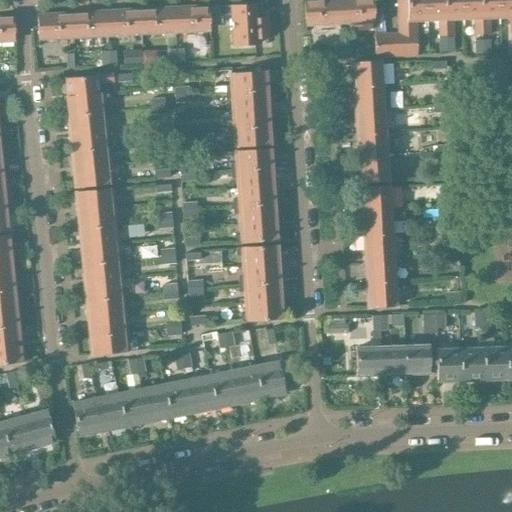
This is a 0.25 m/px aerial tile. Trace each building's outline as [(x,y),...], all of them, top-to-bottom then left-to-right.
[(339,0),(303,2),(305,26),(340,23),(339,0)] [(372,0),(344,0),(339,0),(340,23),(374,21),(372,0)] [(395,0),(397,34),(374,34),(375,58),(408,57),(405,0),(395,0)] [(405,0),(408,57),(416,56),(415,22),(426,21),(425,0),(405,0)] [(443,0),(425,0),(426,21),(437,21),(438,37),(445,37),(443,0)] [(461,0),(443,0),(445,37),(453,37),(452,20),(463,20),(461,0)] [(479,0),(461,0),(463,20),(473,20),(474,36),(481,36),(479,0)] [(497,0),(479,0),(481,36),(489,35),(488,19),(499,19),(497,0)] [(511,0),(497,0),(499,19),(509,18),(510,35),(511,34),(511,0)] [(255,19),(254,5),(231,6),(233,46),(256,45),(256,39),(267,39),(266,19),(255,19)] [(219,7),(203,8),(173,9),(174,32),(209,30),(209,24),(220,24),(219,7)] [(173,9),(139,11),(140,34),(174,32),(173,9)] [(139,11),(105,13),(106,36),(107,41),(115,40),(114,35),(140,34),(139,11)] [(105,13),(71,15),(72,38),(106,36),(105,13)] [(36,17),(37,27),(38,40),(72,38),(71,15),(36,17)] [(13,18),(0,18),(0,41),(14,41),(13,18)] [(453,37),(445,38),(446,52),(453,52),(453,37)] [(333,41),(334,55),(342,55),(341,40),(333,41)] [(183,48),(175,49),(176,63),(183,63),(183,48)] [(115,52),(107,52),(108,67),(115,67),(115,52)] [(380,61),(352,63),(353,88),(381,86),(380,61)] [(431,70),(446,69),(445,61),(430,62),(431,70)] [(225,87),(225,93),(266,90),(265,72),(229,75),(230,87),(225,87)] [(112,74),(64,79),(66,97),(97,94),(96,84),(113,83),(112,74)] [(381,86),(353,88),(355,111),(383,110),(381,86)] [(174,89),(174,96),(189,95),(188,88),(174,89)] [(266,90),(225,93),(226,101),(231,100),(232,111),(267,108),(266,90)] [(101,94),(97,94),(66,97),(68,116),(108,112),(107,104),(102,105),(101,94)] [(189,95),(174,96),(175,104),(189,102),(189,95)] [(433,99),(433,106),(448,105),(447,98),(433,99)] [(149,100),(150,107),(164,106),(163,99),(149,100)] [(164,106),(150,107),(150,115),(165,113),(164,106)] [(267,108),(232,111),(233,122),(227,122),(227,129),(269,127),(267,108)] [(383,110),(355,111),(357,136),(385,133),(383,110)] [(108,112),(68,116),(70,134),(105,130),(103,119),(109,119),(108,112)] [(176,126),(177,133),(191,132),(191,125),(176,126)] [(269,127),(227,129),(228,137),(233,136),(234,148),(270,145),(269,127)] [(105,130),(70,134),(71,152),(112,148),(111,140),(106,141),(105,130)] [(191,132),(177,133),(177,140),(192,139),(191,132)] [(385,133),(357,136),(358,159),(386,158),(385,133)] [(152,136),(152,143),(167,142),(166,134),(152,136)] [(167,142),(152,143),(153,150),(168,149),(167,142)] [(436,147),(436,154),(451,153),(450,146),(436,147)] [(112,148),(71,152),(73,170),(109,166),(107,155),(113,155),(112,148)] [(230,164),(230,172),(271,169),(270,150),(234,152),(235,164),(230,164)] [(451,153),(436,154),(437,162),(451,161),(451,153)] [(386,158),(358,159),(360,184),(388,182),(386,158)] [(109,166),(73,170),(75,188),(116,184),(115,176),(110,176),(109,166)] [(179,168),(180,175),(194,174),(194,167),(179,168)] [(271,169),(230,172),(231,179),(236,179),(237,189),(273,187),(271,169)] [(154,172),(155,179),(169,178),(168,170),(154,172)] [(170,185),(156,186),(156,193),(171,192),(170,185)] [(388,186),(360,188),(362,213),(390,211),(388,186)] [(273,187),(237,189),(238,200),(232,200),(233,208),(274,205),(273,187)] [(76,193),(78,211),(113,208),(112,197),(117,197),(117,189),(76,193)] [(439,200),(440,208),(454,207),(454,199),(439,200)] [(182,204),(182,211),(197,210),(196,203),(182,204)] [(274,205),(233,208),(233,215),(239,215),(240,226),(275,224),(274,205)] [(113,208),(78,211),(79,230),(120,226),(120,218),(114,218),(113,208)] [(197,210),(182,211),(182,218),(197,218),(197,210)] [(390,211),(362,213),(363,236),(391,235),(390,211)] [(156,215),(157,222),(172,220),(171,213),(156,215)] [(172,220),(157,222),(158,229),(172,228),(172,220)] [(275,224),(240,226),(240,236),(235,236),(235,244),(276,242),(275,224)] [(120,226),(79,230),(81,248),(117,245),(116,233),(121,233),(120,226)] [(391,235),(363,236),(365,260),(393,258),(391,235)] [(0,256),(10,255),(8,236),(0,236),(0,256)] [(199,245),(198,238),(184,239),(184,246),(199,245)] [(117,245),(81,248),(83,266),(124,261),(123,254),(118,254),(117,245)] [(242,256),(242,268),(278,265),(277,246),(235,249),(236,257),(242,256)] [(442,248),(443,255),(457,254),(457,247),(442,248)] [(159,251),(160,258),(174,256),(174,249),(159,251)] [(185,254),(185,261),(200,260),(199,253),(185,254)] [(457,254),(443,255),(443,262),(458,261),(457,254)] [(10,255),(0,256),(0,274),(12,273),(10,255)] [(174,256),(160,258),(161,265),(175,264),(174,256)] [(393,258),(365,260),(366,284),(394,282),(393,258)] [(124,261),(83,266),(85,284),(120,280),(119,269),(125,268),(124,261)] [(278,265),(242,268),(243,278),(237,278),(238,286),(279,282),(278,265)] [(12,273),(0,274),(0,291),(13,290),(12,273)] [(450,279),(450,292),(460,291),(459,279),(450,279)] [(120,280),(85,284),(87,301),(128,297),(127,290),(122,290),(120,280)] [(187,282),(187,289),(202,288),(201,281),(187,282)] [(279,282),(238,286),(238,293),(244,292),(245,304),(280,301),(279,282)] [(394,282),(366,284),(368,308),(396,307),(394,282)] [(161,286),(162,293),(177,292),(176,284),(161,286)] [(202,288),(187,289),(188,297),(202,296),(202,288)] [(13,290),(0,291),(0,310),(15,309),(13,290)] [(177,292),(162,293),(163,300),(177,299),(177,292)] [(460,300),(460,292),(445,294),(446,301),(460,300)] [(432,294),(409,296),(409,304),(433,302),(432,294)] [(128,297),(87,301),(88,319),(124,315),(123,305),(129,304),(128,297)] [(280,301),(245,304),(246,314),(240,314),(240,322),(282,319),(280,301)] [(15,309),(0,310),(0,328),(17,327),(15,309)] [(124,315),(88,319),(90,337),(132,333),(131,326),(125,326),(124,315)] [(386,337),(386,322),(386,315),(378,316),(379,337),(386,337)] [(379,337),(378,316),(371,316),(372,338),(379,337)] [(189,318),(190,325),(204,325),(204,317),(189,318)] [(165,322),(166,329),(180,328),(180,321),(165,322)] [(328,334),(347,334),(347,325),(327,325),(328,334)] [(17,327),(0,328),(0,346),(19,344),(17,327)] [(180,328),(166,329),(166,336),(181,335),(180,328)] [(275,344),(272,329),(265,331),(268,345),(275,344)] [(230,332),(224,333),(227,348),(233,346),(230,332)] [(132,333),(90,337),(92,355),(128,352),(127,340),(132,339),(132,333)] [(224,333),(216,335),(219,349),(227,348),(224,333)] [(479,349),(459,349),(461,381),(484,381),(483,348),(483,342),(479,342),(479,349)] [(19,344),(0,346),(0,364),(21,363),(19,344)] [(404,346),(379,347),(381,375),(405,374),(404,346)] [(428,346),(404,346),(405,374),(429,374),(429,372),(436,372),(436,350),(428,350),(428,346)] [(357,376),(381,375),(379,347),(356,348),(357,376)] [(505,348),(483,348),(484,381),(507,380),(505,348)] [(436,350),(436,372),(437,382),(461,381),(459,349),(436,350)] [(141,358),(135,359),(138,374),(144,372),(141,358)] [(130,375),(138,374),(135,359),(127,361),(130,375)] [(189,360),(183,362),(186,376),(192,375),(189,360)] [(111,371),(110,362),(98,364),(100,373),(111,371)] [(178,378),(186,376),(183,362),(175,363),(178,378)] [(278,362),(254,367),(261,398),(284,393),(278,362)] [(90,378),(87,364),(80,365),(82,379),(90,378)] [(254,367),(232,371),(238,403),(261,398),(254,367)] [(19,370),(12,372),(15,386),(23,384),(19,370)] [(232,371),(209,376),(215,407),(238,403),(232,371)] [(12,372),(5,374),(9,388),(15,386),(12,372)] [(209,376),(187,380),(193,412),(215,407),(209,376)] [(187,380),(164,385),(170,417),(193,412),(187,380)] [(164,385),(141,390),(147,421),(170,417),(164,385)] [(141,390),(118,395),(124,426),(147,421),(141,390)] [(118,395),(94,399),(101,431),(124,426),(118,395)] [(78,435),(101,431),(94,399),(71,404),(78,435)] [(46,410),(23,416),(32,447),(54,441),(46,410)] [(23,416),(1,423),(9,453),(32,447),(23,416)] [(1,423),(0,422),(0,455),(9,453),(1,423)]
